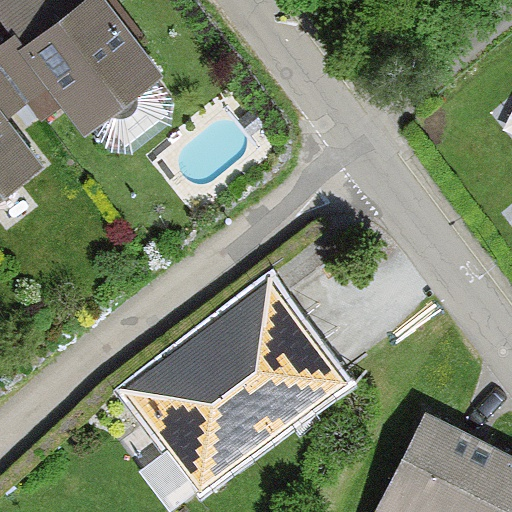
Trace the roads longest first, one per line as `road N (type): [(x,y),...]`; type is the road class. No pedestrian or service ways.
road 1 (residential): [(363,149),(0,442)]
road 2 (residential): [(511,335),(363,149)]
road 3 (residential): [(363,149),(248,0)]
